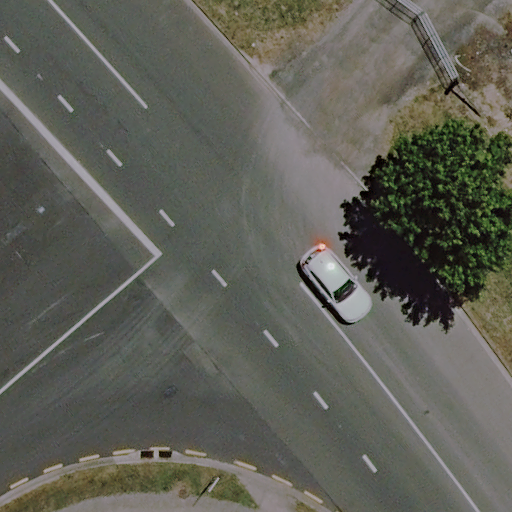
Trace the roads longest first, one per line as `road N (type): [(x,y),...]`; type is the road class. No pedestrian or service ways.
road 1 (tertiary): [(477,511),(230,191)]
road 2 (unclassified): [(0,393),(230,191)]
road 3 (tertiary): [(230,191),(54,0)]
